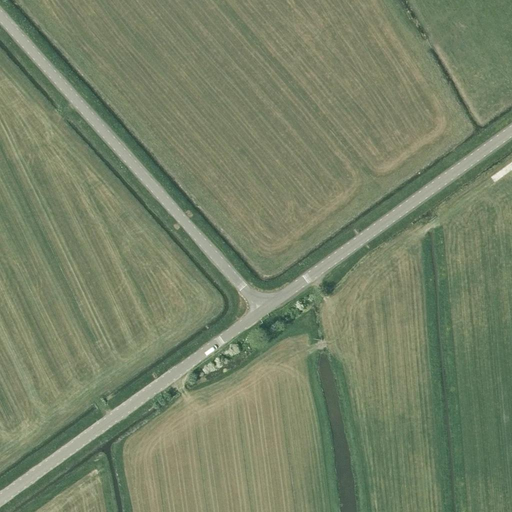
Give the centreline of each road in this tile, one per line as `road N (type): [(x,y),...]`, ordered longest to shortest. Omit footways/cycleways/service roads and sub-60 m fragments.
road 1 (tertiary): [(262,308),(0,15)]
road 2 (secondary): [(0,500),(262,308)]
road 3 (secondary): [(262,308),(511,131)]
